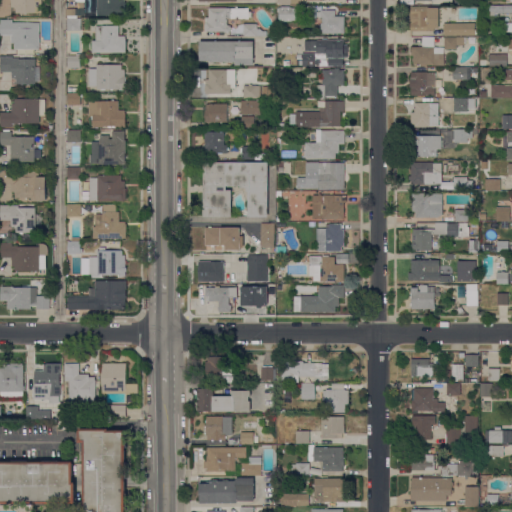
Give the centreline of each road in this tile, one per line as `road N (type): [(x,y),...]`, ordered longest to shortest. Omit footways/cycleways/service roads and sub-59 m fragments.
road 1 (residential): [(382,511),(376,0)]
road 2 (residential): [(511,332),(0,333)]
road 3 (secondary): [(164,332),(164,0)]
road 4 (secondary): [(165,511),(165,380)]
